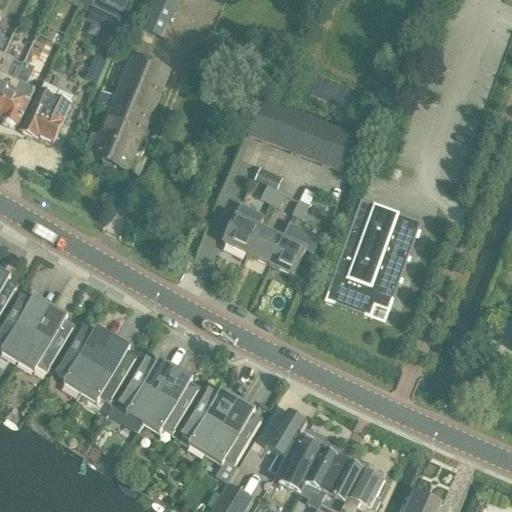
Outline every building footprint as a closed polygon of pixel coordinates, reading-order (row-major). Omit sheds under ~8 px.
[(118,22),(127,4),(118,0),(96,0),(92,11),(118,22)] [(161,39),(177,0),(155,0),(142,31),(161,39)] [(0,113),(14,86),(5,81),(14,62),(4,57),(0,64),(0,113)] [(91,139),(84,155),(101,162),(102,167),(112,172),(117,169),(127,174),(134,157),(142,155),(146,144),(143,137),(169,74),(133,58),(115,98),(114,101),(101,95),(98,102),(96,107),(109,113),(97,141),(91,139)] [(0,121),(18,130),(34,96),(26,91),(35,72),(23,66),(14,86),(0,113),(0,121)] [(52,147),(63,125),(62,125),(73,101),(43,87),(19,135),(35,143),(37,139),(52,147)] [(341,175),(354,139),(261,103),(247,138),(341,175)] [(397,184),(400,175),(389,170),(386,180),(397,184)] [(277,194),(282,183),(259,172),(253,185),(266,191),(260,205),(268,209),(275,194),(277,194)] [(279,214),(286,199),(277,194),(275,194),(268,209),(279,214)] [(302,223),(309,208),(298,203),(291,219),(302,223)] [(421,226),(415,224),(361,205),(325,304),(370,320),(374,309),(387,314),(392,302),(393,303),(410,257),(421,226)] [(222,246),(246,258),(259,231),(264,220),(240,209),(235,220),(222,246)] [(289,227),(281,242),(269,269),(292,280),(304,255),(312,259),(314,254),(320,242),(320,241),(289,227)] [(269,269),(281,242),(259,231),(246,258),(269,269)] [(0,275),(0,320),(16,292),(7,287),(10,282),(0,275)] [(20,300),(0,334),(0,348),(4,350),(0,356),(17,366),(50,311),(33,301),(30,306),(20,300)] [(50,311),(17,366),(35,377),(38,371),(47,376),(74,332),(64,327),(68,321),(50,311)] [(83,332),(56,377),(65,383),(62,387),(78,396),(110,341),(96,333),(93,338),(83,332)] [(110,341),(78,396),(98,408),(100,403),(109,409),(136,363),(127,358),(130,353),(110,341)] [(146,363),(119,407),(130,413),(127,419),(141,427),(174,373),(159,364),(156,369),(146,363)] [(174,373),(141,427),(161,439),(164,434),(174,440),(201,396),(190,390),(193,385),(174,373)] [(208,394),(181,439),(190,445),(187,451),(204,460),(237,405),(220,395),(217,400),(208,394)] [(237,405),(204,460),(223,472),(226,466),(236,472),(263,427),(253,421),(256,416),(237,405)] [(287,416),(265,451),(277,459),(268,474),(275,479),(306,427),(287,416)] [(298,498),(321,456),(322,454),(317,451),(318,449),(304,441),(302,444),(301,443),(281,482),(280,481),(277,487),(298,498)] [(337,463),(321,456),(298,498),(308,503),(306,508),(313,511),(316,511),(319,510),(342,464),(337,462),(337,463)] [(361,476),(346,468),(347,467),(342,464),(319,510),(316,511),(375,511),(379,506),(374,503),(383,486),(382,485),(383,482),(368,474),(367,477),(362,475),(361,476)] [(231,490),(218,511),(245,511),(251,502),(231,490)] [(211,511),(213,511),(221,500),(214,495),(206,508),(211,511)] [(414,496),(407,511),(437,511),(440,507),(414,496)]
